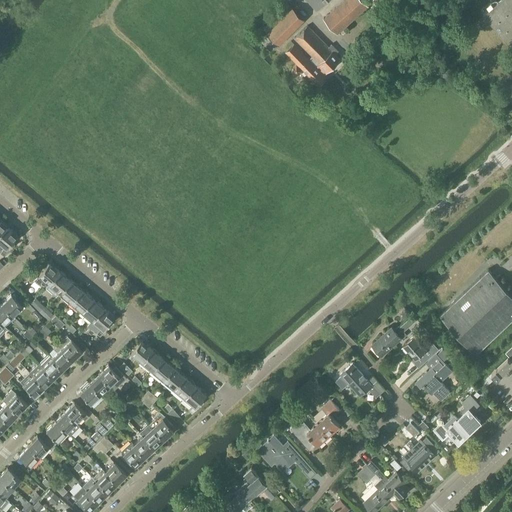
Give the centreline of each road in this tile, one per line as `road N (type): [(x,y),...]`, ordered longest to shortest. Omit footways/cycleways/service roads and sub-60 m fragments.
road 1 (residential): [(302,511),(398,396),(327,314)]
road 2 (residential): [(511,149),(327,314)]
road 3 (residential): [(0,457),(139,318)]
road 4 (residential): [(236,398),(112,511)]
road 5 (residential): [(236,398),(139,318)]
road 6 (residential): [(139,318),(44,238)]
road 7 (residential): [(327,314),(236,398)]
